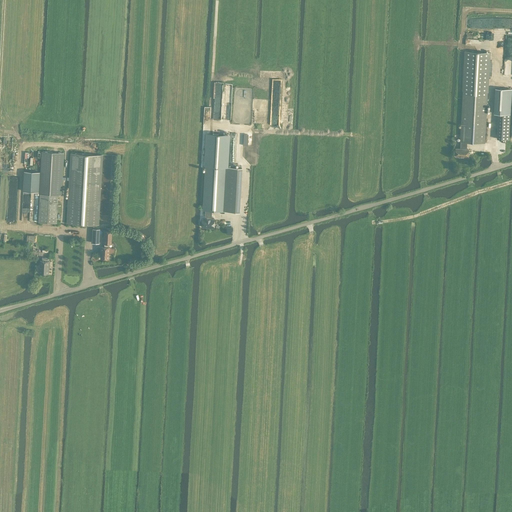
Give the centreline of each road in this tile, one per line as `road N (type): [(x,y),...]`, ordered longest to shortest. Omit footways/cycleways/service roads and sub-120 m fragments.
road 1 (unclassified): [(0,311),(511,163)]
road 2 (track): [(246,130),(210,129),(218,0)]
road 3 (track): [(511,182),(370,223)]
road 4 (track): [(426,222),(428,94)]
